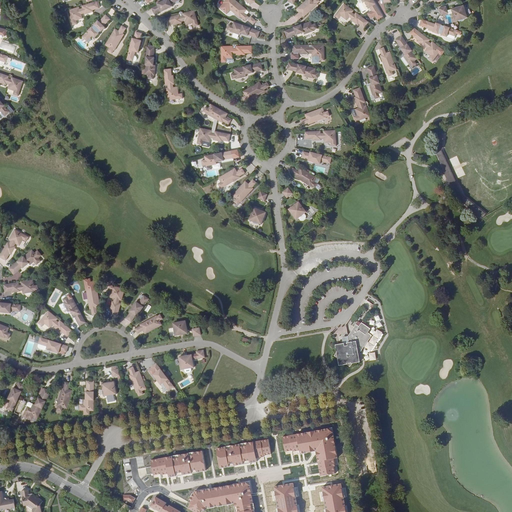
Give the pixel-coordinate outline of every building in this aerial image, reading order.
[(178,0),(163,0),(161,1),(151,7),(153,12),(159,9),(161,12),(166,10),(165,9),(167,8),(168,9),(172,6),(171,4),(178,0)] [(247,10),(235,0),(230,0),(229,1),(227,0),(225,0),(223,3),(226,5),(225,6),(233,13),(235,11),(237,12),(235,13),(240,17),(241,17),(246,21),(249,17),(244,13),(247,10)] [(306,0),(296,9),(299,12),(294,17),(298,20),(303,16),(303,17),(308,12),(307,11),(308,10),(310,12),(318,4),(317,3),(320,1),(318,0),(306,0)] [(361,0),(363,3),(366,1),(367,3),(366,4),(369,9),(369,8),(371,11),(367,14),(370,19),(375,16),(377,20),(383,17),(381,13),(373,0),(361,0)] [(79,6),(68,10),(73,25),(77,24),(76,20),(83,18),(82,14),(84,13),(85,14),(93,11),(93,10),(99,8),(97,1),(83,5),(82,5),(83,7),(80,8),(79,6)] [(353,10),(344,4),(335,16),(339,19),(341,16),(346,20),(349,17),(351,19),(351,20),(358,25),(359,24),(364,28),(368,22),(356,13),(355,15),(352,13),(354,11),(353,10)] [(467,18),(463,6),(451,10),(455,22),(467,18)] [(448,14),(446,7),(438,9),(441,16),(448,14)] [(198,25),(194,10),(183,13),(182,13),(183,15),(180,16),(179,14),(164,18),(164,19),(162,20),(163,25),(166,25),(173,23),(173,25),(182,23),(181,21),(184,21),(186,25),(192,23),(193,26),(198,25)] [(109,18),(105,13),(93,25),(89,29),(81,37),(86,42),(87,42),(88,42),(89,42),(90,41),(91,40),(90,39),(90,38),(92,36),(95,38),(105,27),(103,25),(109,18)] [(257,21),(251,17),(248,20),(253,25),(257,21)] [(463,32),(459,31),(448,27),(443,25),(427,20),(424,26),(424,27),(426,28),(433,31),(433,32),(433,33),(439,35),(439,33),(442,33),(441,36),(447,38),(454,40),(456,39),(456,37),(457,37),(458,34),(462,36),(463,32)] [(311,25),(310,21),(287,29),(284,31),(286,38),(295,34),(296,35),(301,33),(301,32),(303,31),(304,34),(313,31),(313,30),(316,29),(315,24),(311,25)] [(257,30),(234,22),(233,26),(229,24),(227,29),(231,31),(230,31),(240,35),(241,32),(243,33),(243,34),(248,36),(248,35),(258,38),(260,31),(257,30)] [(119,30),(115,28),(105,45),(109,47),(108,50),(112,53),(113,50),(114,51),(120,41),(118,40),(118,38),(120,39),(124,33),(123,33),(126,28),(122,25),(119,30)] [(444,52),(442,49),(433,42),(432,42),(431,44),(428,42),(430,40),(429,40),(417,30),(413,27),(409,33),(413,36),(413,37),(418,41),(417,42),(424,47),(425,47),(427,48),(425,52),(430,56),(428,59),(432,62),(438,54),(441,56),(444,52)] [(140,33),(134,31),(131,41),(130,46),(126,59),(133,61),(135,52),(138,52),(139,47),(139,45),(140,45),(141,40),(138,39),(140,33)] [(414,61),(417,59),(401,36),(396,40),(401,49),(400,49),(403,54),(404,53),(406,55),(403,57),(409,65),(410,64),(412,67),(416,64),(414,61)] [(324,60),(324,45),(312,45),(312,47),(309,47),(309,45),(308,45),(293,45),(293,53),(300,53),(300,54),(309,54),(309,53),(312,53),(312,57),(319,57),(319,61),(324,60)] [(154,47),(147,46),(144,74),(148,75),(147,78),(153,79),(153,75),(154,75),(155,65),(152,64),(152,63),(154,63),(154,57),(153,57),(154,47)] [(232,46),(221,46),(221,62),(226,61),(227,63),(233,63),(234,61),(234,59),(233,58),(233,54),(236,54),(236,55),(245,55),(245,53),(252,53),(252,46),(237,46),(236,46),(236,48),(233,48),(233,46),(232,46)] [(392,72),(397,70),(390,52),(386,53),(384,47),(379,49),(381,55),(381,56),(383,62),(384,61),(385,62),(383,64),(386,74),(387,73),(388,77),(393,75),(392,72)] [(261,62),(233,69),(234,73),(231,74),(232,79),(236,78),(236,79),(246,77),(245,74),(247,73),(247,74),(253,73),(253,72),(262,69),(261,62)] [(316,68),(288,62),(287,69),(296,72),(296,73),(301,74),(302,73),(304,73),(303,76),(313,78),(317,78),(318,73),(315,72),(316,68)] [(379,94),(382,92),(374,66),(367,68),(370,78),(369,78),(371,83),(372,83),(372,85),(369,86),(372,96),(373,95),(375,99),(380,97),(379,94)] [(171,68),(164,69),(165,84),(165,85),(167,85),(168,88),(165,88),(167,100),(182,98),(182,93),(178,93),(177,87),(173,87),(173,84),(174,84),(173,75),(172,75),(171,68)] [(18,97),(23,82),(12,78),(11,80),(8,79),(9,77),(8,76),(0,73),(0,83),(6,85),(7,84),(10,85),(8,89),(15,91),(14,95),(18,97)] [(259,82),(243,91),(245,96),(242,97),(245,102),(248,100),(248,101),(257,95),(256,93),(258,92),(259,93),(264,90),(269,86),(267,82),(261,85),(259,82)] [(355,122),(370,116),(366,106),(366,105),(364,105),(363,103),(365,102),(365,101),(360,87),(353,90),(355,96),(353,97),(356,105),(358,105),(359,108),(355,109),(357,116),(354,117),(355,122)] [(230,121),(233,116),(216,107),(214,111),(209,108),(206,112),(212,115),(212,116),(217,119),(218,117),(219,118),(218,121),(228,126),(228,125),(231,127),(233,122),(230,121)] [(324,112),(323,108),(304,114),(306,118),(300,120),(302,125),(308,123),(308,124),(314,121),(313,119),(315,119),(316,121),(326,118),(326,117),(329,116),(327,111),(324,112)] [(229,141),(230,134),(216,131),(215,131),(214,133),(211,133),(212,130),(200,128),(197,143),(202,144),(203,140),(210,142),(210,138),(213,138),(213,140),(222,142),(222,140),(229,141)] [(336,146),(335,130),(323,131),(323,133),(320,133),(320,131),(304,132),(305,139),(311,139),(311,140),(320,140),(321,138),(323,138),(324,143),(330,142),(331,146),(336,146)] [(330,163),(331,157),(321,154),(316,153),(303,150),(301,156),(310,159),(310,161),(315,163),(315,162),(317,163),(322,164),(323,161),(330,163)] [(233,158),(232,151),(204,156),(205,160),(201,160),(202,165),(206,165),(206,166),(216,164),(216,161),(218,160),(218,162),(224,161),(223,160),(233,158)] [(314,182),(317,177),(301,167),(298,171),(293,168),(290,172),(296,175),(295,176),(301,179),(302,178),(303,179),(302,181),(311,187),(312,186),(315,188),(317,184),(314,182)] [(237,172),(235,168),(218,178),(221,182),(218,184),(220,188),(223,186),(224,187),(233,181),(232,179),(233,178),(234,180),(240,176),(245,172),(242,168),(237,172)] [(249,184),(245,181),(232,195),(236,198),(234,201),(238,204),(240,202),(241,202),(248,195),(246,193),(247,191),(249,193),(253,188),(252,187),(256,183),(253,179),(249,184)] [(287,198),(292,193),(288,188),(282,192),(287,198)] [(264,201),(267,194),(260,191),(258,198),(264,201)] [(306,212),(299,202),(288,209),(296,220),(306,212)] [(266,212),(254,207),(249,219),(262,224),(266,212)] [(27,238),(14,231),(8,241),(10,242),(8,245),(6,244),(0,255),(0,258),(5,261),(9,255),(10,256),(14,248),(13,248),(15,245),(18,247),(22,241),(25,243),(27,238)] [(32,250),(9,269),(14,274),(21,269),(26,266),(25,264),(27,263),(29,266),(33,262),(36,265),(41,261),(38,258),(41,256),(38,251),(35,254),(32,250)] [(34,285),(33,280),(22,282),(21,282),(22,284),(19,285),(19,282),(17,283),(3,285),(3,284),(5,292),(11,291),(11,293),(20,292),(20,290),(23,290),(23,294),(30,293),(31,296),(36,296),(35,291),(34,285)] [(122,300),(125,289),(110,284),(108,289),(112,290),(110,297),(114,298),(113,301),(112,301),(109,309),(111,310),(109,317),(116,318),(120,304),(121,303),(119,302),(120,300),(122,300)] [(100,308),(97,289),(92,289),(91,286),(86,287),(87,290),(86,290),(88,301),(91,301),(91,303),(89,303),(90,309),(91,309),(92,315),(97,315),(96,308),(100,308)] [(66,295),(67,296),(62,299),(64,302),(63,303),(68,312),(71,310),(72,312),(70,313),(73,318),(74,317),(79,326),(86,323),(72,298),(70,293),(66,295)] [(141,310),(149,299),(144,295),(138,303),(136,301),(133,306),(132,308),(132,307),(128,312),(131,314),(127,319),(132,323),(138,314),(141,310)] [(20,311),(20,305),(8,304),(6,302),(5,302),(4,302),(3,303),(2,303),(0,302),(0,312),(2,313),(2,312),(5,312),(5,313),(10,314),(10,310),(20,311)] [(57,318),(48,311),(38,323),(42,326),(44,323),(49,327),(52,324),(55,326),(53,327),(61,333),(62,332),(67,336),(72,330),(60,321),(59,320),(58,322),(56,320),(57,318)] [(144,334),(162,325),(159,320),(162,319),(160,315),(157,316),(156,315),(147,320),(147,321),(148,323),(147,324),(146,322),(140,325),(140,326),(135,329),(137,333),(142,330),(144,334)] [(189,332),(186,319),(174,322),(176,334),(189,332)] [(359,356),(373,336),(369,334),(371,330),(362,323),(361,325),(356,321),(353,325),(355,327),(348,336),(349,343),(347,343),(348,346),(345,347),(345,344),(336,345),(337,352),(334,356),(338,359),(339,366),(347,365),(351,368),(353,364),(360,363),(359,356)] [(7,332),(9,328),(0,324),(0,335),(5,338),(5,337),(8,338),(10,333),(7,332)] [(193,336),(201,335),(200,328),(192,329),(193,336)] [(54,341),(46,339),(46,340),(36,337),(34,343),(43,347),(43,349),(57,354),(59,350),(67,352),(69,346),(58,342),(54,341)] [(205,356),(203,349),(196,350),(197,358),(205,356)] [(195,369),(193,356),(180,358),(182,371),(195,369)] [(169,390),(174,386),(166,376),(166,375),(166,374),(165,373),(165,372),(164,372),(163,372),(156,363),(151,367),(155,372),(153,374),(156,378),(157,378),(158,380),(158,381),(161,384),(163,382),(169,390)] [(142,391),(146,389),(139,371),(136,372),(134,367),(129,369),(131,374),(130,375),(133,381),(134,380),(135,382),(133,382),(132,383),(137,393),(139,396),(144,394),(142,391)] [(113,377),(120,376),(119,369),(112,370),(113,377)] [(79,411),(94,411),(94,381),(87,381),(87,387),(85,387),(85,396),(87,396),(87,399),(85,399),(83,399),(83,406),(79,406),(79,411)] [(119,394),(117,381),(104,383),(106,396),(119,394)] [(6,409),(12,412),(18,399),(20,395),(25,385),(18,382),(16,389),(13,388),(11,392),(11,393),(11,394),(10,394),(8,399),(10,401),(6,409)] [(63,407),(68,409),(73,390),(69,389),(71,383),(66,382),(64,388),(63,387),(62,394),(63,394),(63,396),(61,396),(60,395),(57,406),(58,406),(57,410),(62,411),(63,407)] [(35,416),(38,418),(51,391),(44,388),(42,393),(40,392),(36,400),(37,401),(36,404),(35,403),(32,402),(29,407),(26,406),(24,411),(30,414),(35,416)] [(333,428),(283,437),(286,452),(292,451),(292,452),(300,451),(300,454),(316,451),(321,476),(336,474),(333,459),(338,458),(333,428)] [(225,447),(217,448),(221,468),(230,467),(229,464),(234,464),(234,466),(243,464),(243,462),(249,461),(250,463),(257,462),(256,458),(265,457),(264,456),(271,455),(268,440),(246,444),(246,446),(241,447),(240,445),(233,446),(233,448),(226,449),(225,447)] [(173,456),(151,460),(154,475),(160,474),(161,475),(168,474),(169,477),(177,476),(177,474),(182,473),(183,475),(192,473),(192,471),(197,470),(197,472),(206,471),(202,451),(193,453),(194,454),(190,455),(190,453),(179,455),(179,456),(174,457),(173,456)] [(254,511),(249,481),(194,491),(188,502),(191,503),(188,508),(194,511),(199,511),(201,510),(234,504),(235,511),(254,511)] [(346,511),(342,484),(323,487),(326,511),(298,511),(293,483),(274,486),(278,511),(346,511)] [(27,490),(20,491),(22,506),(25,505),(31,508),(31,511),(39,511),(40,511),(38,503),(41,501),(30,492),(28,495),(27,490)] [(1,492),(0,491),(0,511),(14,509),(12,499),(3,500),(1,492)] [(130,495),(124,495),(124,501),(128,501),(133,503),(136,498),(130,495)] [(181,511),(170,505),(169,507),(165,505),(166,503),(155,497),(150,507),(158,511),(181,511)]
